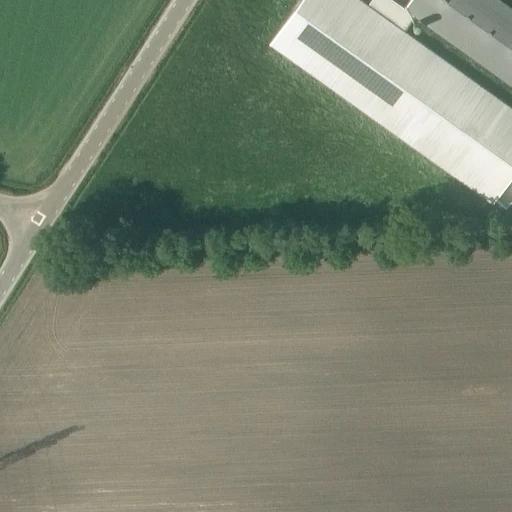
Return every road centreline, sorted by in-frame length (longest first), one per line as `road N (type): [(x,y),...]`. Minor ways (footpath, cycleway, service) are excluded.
road 1 (track): [(17,256),(511,229)]
road 2 (unclassified): [(41,219),(185,0)]
